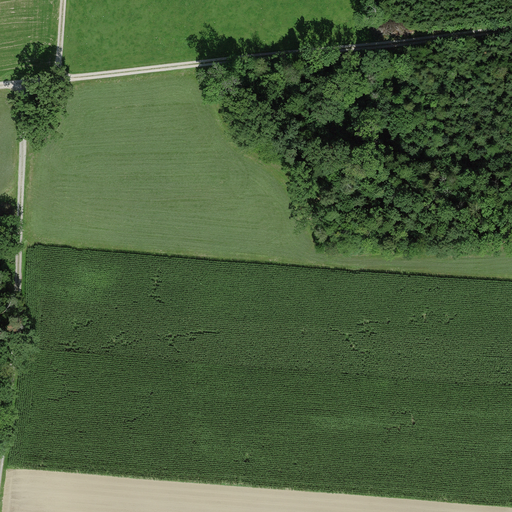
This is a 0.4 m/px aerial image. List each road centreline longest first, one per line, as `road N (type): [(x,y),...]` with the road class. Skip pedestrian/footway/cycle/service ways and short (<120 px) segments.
road 1 (track): [(511,28),(0,85)]
road 2 (track): [(0,468),(21,267),(28,81)]
